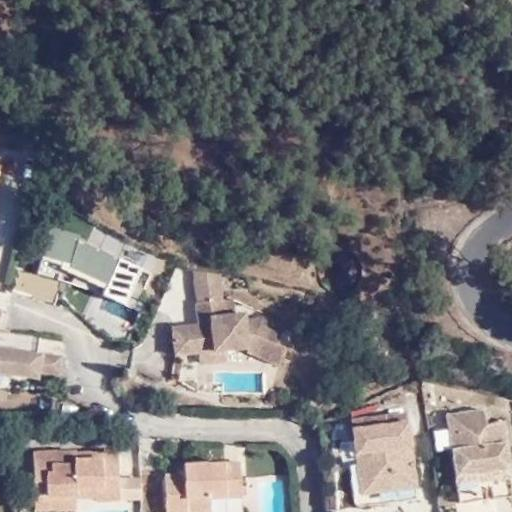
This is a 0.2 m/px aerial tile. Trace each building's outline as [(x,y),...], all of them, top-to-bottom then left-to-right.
[(143,264),(53,240),(42,280),(132,304),(143,264)] [(229,286),(219,280),(203,278),(204,311),(231,311),(229,286)] [(231,311),(204,311),(206,334),(177,335),(180,362),(206,361),(230,360),(252,359),(256,364),(283,374),(290,356),(282,353),(290,336),(267,329),(253,329),(253,322),(232,323),(231,311)] [(63,383),(64,364),(0,354),(0,379),(40,385),(41,381),(63,383)] [(230,360),(206,361),(206,371),(230,371),(230,360)] [(450,413),(451,427),(462,426),(465,444),(454,446),(461,499),(511,493),(511,485),(503,418),(487,420),(487,408),(450,413)] [(377,489),(419,482),(409,412),(389,413),(391,422),(357,427),(364,477),(376,476),(377,489)] [(462,426),(451,427),(454,446),(465,444),(462,426)] [(100,492),(103,453),(83,453),(84,450),(36,449),(38,479),(51,479),(50,492),(79,491),(100,492)] [(120,452),(103,453),(100,492),(99,498),(121,499),(120,496),(120,476),(120,452)] [(178,476),(168,476),(169,511),(191,511),(212,511),(213,497),(244,496),(244,464),(187,466),(187,471),(178,470),(178,476)] [(145,476),(120,476),(120,496),(145,496),(145,476)] [(51,479),(38,479),(38,506),(79,506),(79,491),(50,492),(51,479)] [(420,495),(419,482),(377,489),(379,502),(420,495)]
